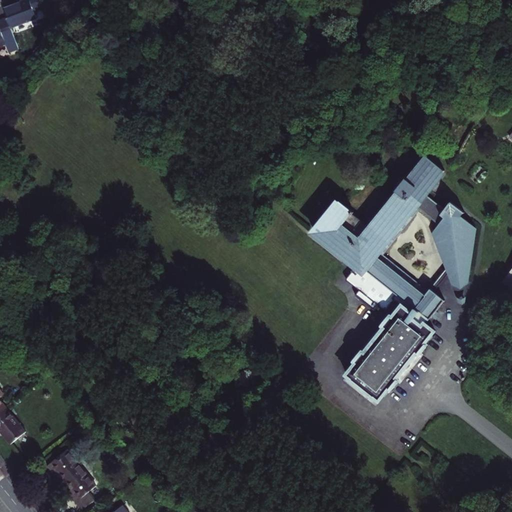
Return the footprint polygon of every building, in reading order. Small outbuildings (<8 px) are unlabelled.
[(17,3),(3,8),(6,17),(10,27),(36,18),(33,12),(43,8),(39,0),(19,0),(20,2),(17,3)] [(4,37),(13,34),(10,27),(6,17),(0,19),(0,45),(5,44),(4,37)] [(511,145),(509,143),(503,151),(511,157),(511,145)] [(430,196),(449,173),(427,156),(371,226),(357,215),(358,214),(339,199),(311,233),(365,276),(369,272),(406,302),(394,316),(392,315),(354,362),(356,364),(347,376),(379,401),(390,388),(392,390),(429,344),(426,342),(435,330),(427,323),(446,300),(435,291),(432,289),(427,295),(421,290),(380,258),(421,208),(430,196)] [(479,173),(473,182),(478,186),(484,177),(479,173)] [(447,212),(430,196),(421,208),(441,226),(434,233),(439,237),(437,240),(442,245),(439,247),(444,252),(441,256),(446,260),(444,263),(448,267),(447,269),(449,273),(454,285),(461,287),(466,286),(470,269),(467,267),(471,262),(468,259),(473,254),(470,252),(474,247),(471,244),(476,239),(473,237),(477,232),(463,219),(467,215),(454,204),(447,212)] [(449,273),(447,269),(433,286),(427,282),(421,290),(427,295),(432,289),(435,291),(449,273)] [(0,414),(7,409),(15,402),(0,383),(0,414)] [(27,434),(7,409),(0,414),(0,432),(1,433),(12,446),(27,434)] [(90,494),(98,488),(76,460),(70,452),(48,469),(55,477),(59,474),(73,491),(69,494),(76,502),(83,511),(96,501),(90,494)]
